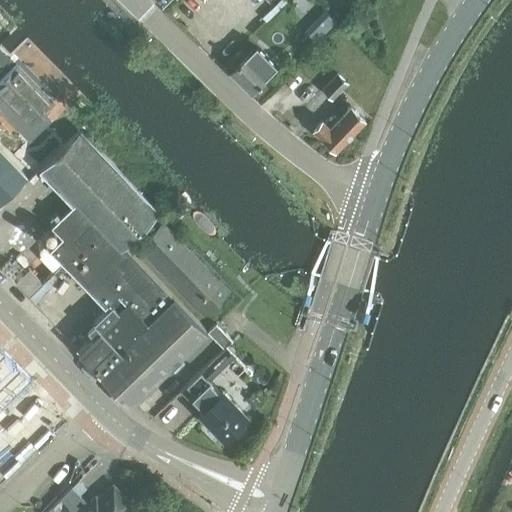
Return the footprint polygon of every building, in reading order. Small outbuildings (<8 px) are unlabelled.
[(250,91),(250,90),(254,94),(264,83),(261,80),(268,72),(264,68),(271,61),(257,48),(251,54),(247,50),(229,68),(250,91)] [(30,124),(53,101),(15,63),(0,78),(0,109),(8,118),(16,110),(30,124)] [(332,97),(347,82),(337,72),(322,87),(332,97)] [(335,148),(365,118),(349,103),(330,123),(323,116),(312,126),(335,148)] [(80,128),(50,156),(83,191),(71,203),(51,223),(61,234),(50,246),(106,307),(94,319),(100,325),(77,347),(129,401),(130,400),(205,328),(172,293),(123,243),(158,210),(80,128)] [(0,202),(27,176),(0,148),(0,202)] [(203,311),(226,290),(227,289),(161,221),(137,243),(203,311)] [(29,293),(42,281),(28,267),(15,280),(29,293)] [(376,296),(372,290),(311,270),(305,273),(303,277),(305,282),(370,303),(376,296)] [(216,322),(207,331),(225,348),(233,338),(216,322)] [(0,410),(32,379),(0,345),(0,410)] [(186,383),(205,403),(199,409),(224,435),(246,414),(220,389),(219,391),(199,371),(186,383)] [(118,511),(131,501),(112,480),(98,494),(95,491),(73,511),(118,511)] [(71,485),(60,496),(67,504),(78,493),(71,485)]
